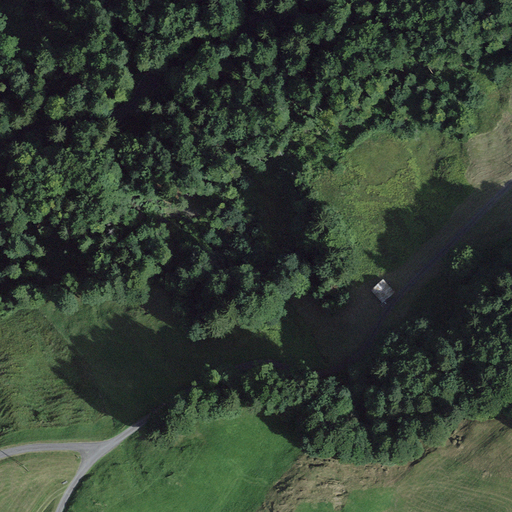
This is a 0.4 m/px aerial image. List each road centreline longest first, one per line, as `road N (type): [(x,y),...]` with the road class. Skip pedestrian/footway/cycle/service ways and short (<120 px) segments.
road 1 (track): [(0,455),(105,446),(238,368),(319,376),(341,369),(403,290),(511,184)]
road 2 (tertiary): [(366,0),(342,20),(250,25),(206,57),(154,77),(115,116),(0,137)]
